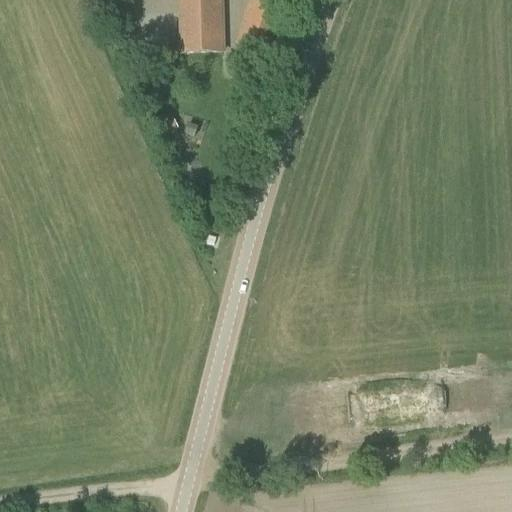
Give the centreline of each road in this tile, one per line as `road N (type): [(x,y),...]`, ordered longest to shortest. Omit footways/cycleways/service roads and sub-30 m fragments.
road 1 (tertiary): [(181,511),(263,177),(327,0)]
road 2 (track): [(511,444),(0,506)]
